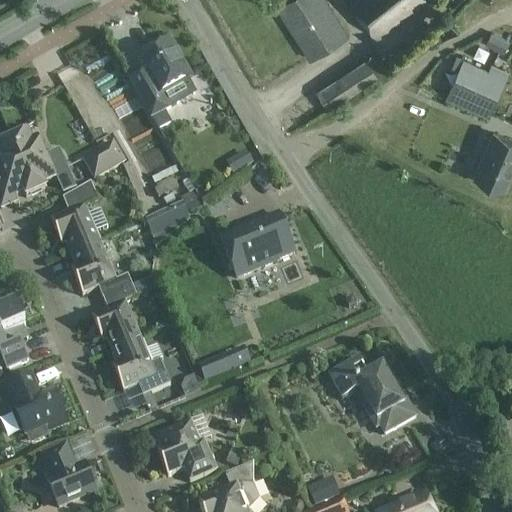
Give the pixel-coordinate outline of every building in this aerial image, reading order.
[(326,0),(288,0),(277,8),(310,62),(349,37),(326,0)] [(348,0),(348,1),(379,38),(426,0),(348,0)] [(510,44),(492,34),(485,45),(504,55),(510,44)] [(158,96),(170,90),(175,99),(179,100),(190,94),(191,89),(186,80),(187,80),(181,69),(184,68),(167,39),(156,46),(159,50),(137,62),(142,72),(129,80),(151,119),(152,119),(159,131),(170,124),(163,112),(166,110),(158,96)] [(455,78),(497,97),(508,72),(493,66),(491,71),(464,59),(456,56),(451,66),(459,70),(455,78)] [(326,108),(378,77),(367,59),(316,91),(326,108)] [(497,97),(455,78),(446,98),(488,117),(497,97)] [(12,141),(35,194),(45,190),(43,185),(54,180),(37,141),(31,143),(27,134),(12,141)] [(511,172),(511,141),(494,134),(475,178),(504,190),(511,172)] [(35,194),(12,141),(0,146),(0,206),(1,209),(16,203),(14,198),(24,193),(26,198),(35,194)] [(113,143),(81,161),(93,182),(125,164),(113,143)] [(122,166),(144,217),(147,216),(126,165),(122,166)] [(70,257),(101,244),(85,207),(96,202),(91,191),(69,200),(73,211),(50,221),(61,248),(65,246),(70,257)] [(195,194),(181,200),(183,206),(146,222),(151,235),(188,219),(187,215),(201,209),(195,194)] [(220,240),(236,279),(294,255),(278,216),(220,240)] [(191,223),(141,243),(149,263),(161,259),(156,248),(194,232),(191,223)] [(101,244),(70,257),(75,268),(71,270),(82,297),(117,282),(121,293),(132,288),(127,277),(116,282),(101,244)] [(149,270),(156,285),(176,275),(168,260),(149,270)] [(281,284),(221,307),(227,323),(287,301),(281,284)] [(111,354),(142,341),(126,304),(137,299),(132,288),(121,293),(126,303),(91,318),(102,345),(106,343),(111,354)] [(14,332),(25,327),(15,304),(0,310),(0,356),(6,371),(28,362),(21,344),(19,344),(14,332)] [(151,394),(170,387),(159,362),(152,365),(142,341),(111,354),(116,365),(112,367),(123,394),(146,384),(151,394)] [(234,370),(228,355),(198,368),(205,383),(234,370)] [(415,419),(386,366),(368,376),(359,360),(330,376),(343,400),(359,390),(366,403),(363,405),(373,424),(377,422),(385,436),(415,419)] [(13,407),(14,410),(10,412),(19,435),(24,433),(25,436),(47,426),(50,432),(67,424),(52,390),(36,397),(34,391),(36,390),(30,376),(6,386),(14,406),(13,407)] [(200,443),(191,422),(155,438),(160,449),(156,451),(167,478),(184,471),(189,483),(217,472),(204,442),(200,443)] [(39,457),(49,480),(47,481),(58,509),(96,493),(84,465),(76,469),(66,445),(39,457)] [(241,455),(233,452),(227,465),(235,467),(241,455)] [(505,511),(511,511),(511,472),(501,476),(505,511)] [(248,511),(260,501),(253,485),(237,485),(197,502),(201,511),(248,511)] [(384,511),(430,511),(424,496),(384,511)] [(347,511),(343,501),(315,511),(313,511),(310,511),(347,511)]
